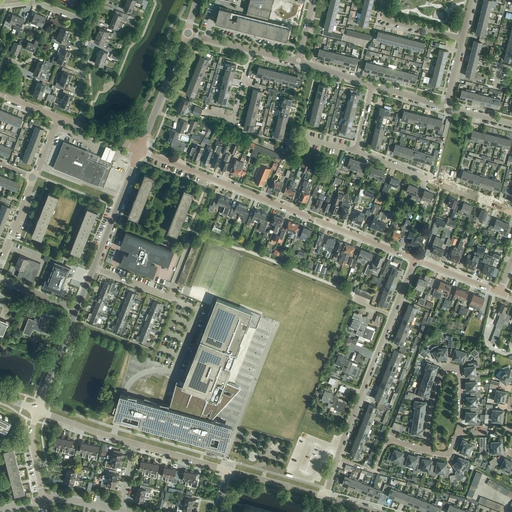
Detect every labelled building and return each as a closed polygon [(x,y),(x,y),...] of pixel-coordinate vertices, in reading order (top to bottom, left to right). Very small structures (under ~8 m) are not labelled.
[(232,10),(219,7),(215,23),(287,41),(290,28),(271,23),(268,22),(268,20),(272,6),(273,0),(249,0),(247,10),(246,15),(232,11),(232,10)] [(134,6),(126,3),(123,10),(131,13),(130,15),(136,18),(138,13),(132,10),(134,6)] [(31,23),(36,25),(40,15),(36,14),(36,13),(35,12),(32,19),(29,18),(27,24),(30,25),(31,23)] [(113,17),(112,19),(120,22),(121,19),(126,22),(129,15),(121,12),(120,15),(115,13),(114,14),(113,13),(112,16),(113,17)] [(12,23),(15,25),(18,16),(12,14),(11,17),(7,16),(4,25),(7,27),(10,28),(12,23)] [(40,15),(36,25),(42,27),(40,30),(43,32),(47,22),(44,21),(46,17),(40,15)] [(18,16),(15,25),(18,26),(17,28),(20,29),(19,31),(22,33),(26,23),(25,25),(22,24),(24,19),(18,16)] [(61,27),(59,33),(68,37),(70,31),(67,29),(69,26),(56,21),(51,19),(49,23),(61,27)] [(110,29),(114,31),(120,33),(122,26),(119,25),(120,22),(112,19),(110,26),(111,26),(110,29)] [(369,21),(360,19),(359,25),(367,27),(369,21)] [(334,25),(325,23),(324,29),(332,31),(334,25)] [(99,28),(97,35),(106,38),(108,35),(111,36),(112,33),(99,28)] [(480,35),(480,38),(485,40),(486,36),(484,36),(486,30),(477,28),(476,34),(480,35)] [(120,33),(114,31),(113,34),(118,36),(126,39),(128,36),(120,33)] [(376,40),(382,41),(384,33),(378,31),(378,33),(376,40)] [(51,41),(58,44),(60,45),(61,42),(65,44),(68,37),(59,33),(57,38),(53,36),(51,41)] [(106,38),(97,35),(94,41),(107,46),(108,43),(105,42),(106,38)] [(24,49),(28,50),(28,49),(34,52),(36,46),(38,48),(42,39),(37,37),(37,39),(36,39),(33,44),(28,42),(26,47),(25,47),(24,49)] [(474,40),(473,46),(481,48),(482,43),(484,43),(485,40),(480,38),(479,42),(474,40)] [(14,42),(10,51),(17,54),(20,48),(23,49),(26,42),(20,40),(19,44),(14,42)] [(419,41),(417,50),(423,51),(425,43),(419,41)] [(57,54),(68,59),(70,52),(64,50),(65,47),(60,45),(58,44),(56,50),(58,51),(57,54)] [(324,60),(326,49),(327,46),(324,45),(323,50),(319,49),(318,53),(317,58),(324,60)] [(324,60),(330,61),(332,52),(328,51),(329,49),(326,49),(324,60)] [(435,54),(438,55),(447,57),(448,51),(447,51),(440,49),(439,50),(437,49),(435,54)] [(100,50),(97,56),(105,59),(108,53),(100,50)] [(330,61),(336,63),(339,52),(336,51),(336,53),(332,52),(330,61)] [(116,53),(113,52),(110,58),(117,60),(120,54),(116,53)] [(336,63),(343,64),(345,55),(341,54),(341,53),(339,52),(336,63)] [(68,59),(57,54),(55,58),(53,57),(51,63),(58,66),(59,63),(65,65),(68,59)] [(200,56),(198,63),(208,67),(209,64),(207,64),(209,60),(210,61),(211,58),(205,55),(204,58),(200,56)] [(343,64),(349,66),(352,55),(349,55),(349,56),(345,55),(343,64)] [(352,55),(349,66),(356,68),(358,59),(354,58),(354,56),(352,55)] [(105,59),(97,56),(95,63),(102,66),(105,59)] [(38,61),(36,68),(47,72),(48,69),(44,68),(45,64),(50,66),(51,63),(45,60),(43,63),(38,61)] [(235,72),(237,65),(233,64),(233,61),(227,60),(226,63),(228,63),(227,67),(225,67),(224,69),(235,72)] [(364,71),(370,73),(373,62),(371,61),(370,63),(366,62),(364,71)] [(370,73),(377,74),(379,65),(375,64),(376,63),(373,62),(370,73)] [(198,63),(195,69),(204,72),(205,68),(207,69),(208,67),(198,63)] [(377,74),(383,76),(386,65),(383,64),(383,66),(379,65),(377,74)] [(383,76),(390,77),(392,69),(388,68),(388,66),(386,65),(383,76)] [(63,74),(61,77),(69,81),(72,75),(69,74),(70,70),(62,67),(60,73),(63,74)] [(260,79),(263,79),(265,68),(259,67),(257,76),(261,77),(260,79)] [(47,72),(36,68),(33,74),(38,76),(37,79),(44,81),(45,78),(40,76),(42,73),(46,74),(47,72)] [(266,78),(269,79),(272,70),(265,68),(263,79),(265,80),(266,78)] [(390,77),(396,79),(399,68),(396,68),(396,70),(392,69),(390,77)] [(396,79),(402,81),(404,72),(401,71),(401,69),(399,68),(396,79)] [(195,69),(193,75),(203,79),(204,77),(202,76),(204,72),(195,69)] [(225,72),(225,76),(233,78),(235,72),(224,69),(224,72),(225,72)] [(273,82),(275,82),(278,72),(272,70),(269,79),(273,80),(273,82)] [(475,72),(467,70),(465,76),(474,78),(475,72)] [(402,81),(409,82),(411,71),(409,71),(408,73),(404,72),(402,81)] [(411,71),(409,82),(415,84),(417,75),(413,74),(414,72),(411,71)] [(278,81),(282,82),(284,73),(278,72),(275,82),(278,83),(278,81)] [(286,85),(288,85),(291,75),(284,73),(282,82),(286,83),(286,85)] [(193,75),(191,81),(199,84),(201,81),(202,81),(203,79),(193,75)] [(291,75),(288,85),(291,86),(291,84),(295,85),(295,87),(298,87),(299,81),(296,80),(297,76),(291,75)] [(222,79),(221,82),(232,85),(233,78),(225,76),(224,80),(222,79)] [(55,86),(63,89),(64,85),(67,87),(69,81),(61,77),(60,81),(57,80),(55,86)] [(441,80),(432,78),(431,84),(427,83),(426,87),(436,89),(437,86),(439,86),(440,86),(441,80)] [(38,82),(35,89),(43,92),(45,88),(47,89),(49,84),(43,81),(41,84),(38,82)] [(191,81),(188,87),(198,91),(199,89),(198,88),(199,84),(191,81)] [(222,85),(221,89),(230,91),(232,85),(221,82),(220,84),(222,85)] [(319,85),(317,91),(328,94),(329,91),(327,91),(328,87),(319,85)] [(198,91),(188,87),(186,93),(189,95),(188,97),(195,100),(196,97),(194,96),(196,93),(198,93),(198,91)] [(43,92),(35,89),(33,95),(41,98),(43,99),(44,97),(42,96),(43,92)] [(64,96),(62,99),(70,103),(73,97),(70,95),(71,92),(63,89),(61,95),(64,96)] [(218,92),(218,95),(229,97),(230,91),(221,89),(220,93),(218,92)] [(348,96),(347,99),(358,101),(360,95),(356,94),(356,91),(350,89),(349,92),(351,93),(350,97),(348,96)] [(460,99),(466,101),(469,90),(466,89),(466,91),(462,90),(460,99)] [(253,90),(252,96),(262,99),(263,96),(261,96),(262,92),(253,90)] [(466,101),(472,102),(475,93),(471,92),(471,90),(469,90),(466,101)] [(317,91),(316,97),(325,100),(326,96),(327,96),(328,94),(317,91)] [(472,102),(479,104),(481,93),(479,92),(478,94),(475,93),(472,102)] [(479,104),(485,105),(487,96),(483,95),(484,93),(481,93),(479,104)] [(229,97),(218,95),(217,97),(219,98),(218,101),(217,101),(216,104),(222,106),(223,103),(227,104),(229,97)] [(485,105),(491,107),(494,96),(492,95),(491,97),(487,96),(485,105)] [(252,96),(250,102),(259,105),(260,101),(262,101),(262,99),(252,96)] [(494,96),(491,107),(498,108),(500,99),(496,98),(497,97),(494,96)] [(281,101),(280,103),(291,106),(293,99),(284,97),(283,101),(281,101)] [(316,97),(314,104),(325,106),(325,104),(324,104),(325,100),(316,97)] [(182,98),(179,104),(188,108),(189,108),(187,107),(189,101),(182,98)] [(70,103),(62,99),(61,103),(58,102),(57,104),(60,105),(68,109),(70,103)] [(349,102),(348,105),(356,108),(358,101),(347,99),(347,101),(349,102)] [(250,102),(248,109),(259,111),(260,109),(258,108),(259,105),(250,102)] [(281,106),(280,110),(289,112),(291,106),(280,103),(280,106),(281,106)] [(188,108),(179,104),(177,110),(184,113),(186,110),(187,111),(188,108)] [(314,104),(312,110),(321,112),(322,109),(324,109),(325,106),(314,104)] [(345,109),(344,111),(355,114),(356,108),(348,105),(347,109),(345,109)] [(380,108),(379,114),(389,117),(390,114),(388,114),(389,110),(391,110),(391,107),(385,106),(384,109),(380,108)] [(248,109),(247,115),(256,117),(257,113),(259,114),(259,111),(248,109)] [(278,113),(277,116),(288,118),(289,112),(280,110),(280,114),(278,113)] [(312,110),(311,117),(322,119),(322,117),(320,116),(321,112),(312,110)] [(405,122),(408,123),(410,112),(404,110),(402,119),(406,120),(405,122)] [(345,114),(344,118),(353,120),(355,114),(344,111),(344,114),(345,114)] [(2,120),(8,122),(11,114),(8,113),(6,112),(2,120)] [(411,121),(415,122),(417,114),(410,112),(408,123),(410,123),(411,121)] [(8,122),(14,125),(17,117),(17,116),(13,115),(11,114),(8,122)] [(379,114),(377,120),(386,123),(387,119),(389,119),(389,117),(379,114)] [(418,125),(420,126),(423,115),(417,114),(415,122),(418,123),(418,125)] [(247,115),(245,121),(256,124),(257,122),(255,121),(256,117),(247,115)] [(423,125),(427,126),(429,117),(423,115),(420,126),(423,127),(423,125)] [(278,119),(277,123),(286,125),(288,118),(277,116),(276,118),(278,119)] [(17,117),(14,125),(21,127),(23,122),(21,121),(22,120),(23,119),(19,117),(17,117)] [(322,119),(311,117),(309,123),(318,125),(319,121),(321,122),(322,119)] [(431,128),(433,129),(436,118),(429,117),(427,126),(431,127),(431,128)] [(342,122),(341,124),(352,127),(353,120),(344,118),(343,122),(342,122)] [(436,118),(433,129),(436,130),(436,128),(440,129),(440,130),(443,131),(444,125),(441,124),(442,120),(436,118)] [(171,146),(184,151),(186,144),(177,141),(179,136),(178,136),(179,132),(183,134),(187,122),(181,120),(177,131),(172,129),(170,133),(171,133),(168,141),(172,143),(171,146)] [(192,120),(187,131),(193,133),(198,122),(192,120)] [(377,120),(375,127),(386,129),(387,127),(385,127),(386,123),(377,120)] [(35,127),(33,132),(41,135),(43,132),(44,130),(40,128),(41,125),(33,122),(31,121),(29,124),(35,127)] [(256,124),(245,121),(244,128),(248,129),(247,132),(253,133),(254,130),(253,130),(254,126),(255,127),(256,124)] [(274,126),(274,129),(285,131),(286,125),(277,123),(276,126),(274,126)] [(352,127),(341,124),(340,127),(342,127),(341,131),(340,130),(339,133),(345,135),(346,132),(350,133),(352,127)] [(375,127),(374,133),(383,135),(384,132),(386,132),(386,129),(375,127)] [(285,131),(274,129),(273,131),(275,131),(274,135),(273,135),(272,138),(278,140),(279,137),(283,138),(285,131)] [(474,142),(477,142),(479,132),(473,130),(472,134),(469,133),(467,140),(470,140),(471,139),(475,140),(474,142)] [(192,138),(200,142),(204,136),(195,131),(192,138)] [(33,132),(31,137),(39,141),(41,137),(40,137),(41,135),(41,136),(41,135),(33,132)] [(480,141),(483,142),(486,133),(479,132),(477,142),(479,143),(480,141)] [(374,133),(372,140),(383,142),(384,140),(382,139),(383,135),(374,133)] [(399,155),(403,144),(405,134),(399,133),(398,135),(401,136),(399,142),(400,142),(399,145),(396,144),(393,153),(399,155)] [(487,145),(489,145),(492,135),(486,133),(483,142),(487,143),(487,145)] [(492,144),(496,145),(498,136),(492,135),(489,145),(492,146),(492,144)] [(500,148),(502,149),(505,138),(498,136),(496,145),(500,146),(500,148)] [(31,137),(29,143),(37,146),(38,143),(39,141),(31,137)] [(505,138),(502,149),(504,149),(505,147),(509,148),(511,139),(505,138)] [(383,142),(372,140),(371,146),(380,148),(381,144),(382,145),(383,142)] [(53,167),(53,168),(103,188),(114,162),(112,161),(111,161),(102,157),(89,152),(89,151),(85,150),(64,142),(54,167),(53,167)] [(29,143),(27,149),(35,152),(36,148),(37,147),(37,146),(29,143)] [(399,155),(405,157),(408,148),(404,147),(405,145),(403,144),(399,155)] [(218,159),(222,146),(219,145),(217,152),(211,165),(213,166),(214,167),(215,168),(216,167),(217,168),(220,159),(218,159)] [(5,146),(2,155),(5,156),(7,157),(11,149),(5,146)] [(106,147),(102,157),(111,161),(113,156),(115,151),(116,149),(106,146),(106,147)] [(209,146),(203,162),(205,163),(206,163),(207,163),(208,164),(212,152),(210,152),(212,147),(209,146)] [(197,151),(194,159),(198,160),(198,158),(200,159),(204,148),(200,147),(198,152),(197,151)] [(405,157),(412,159),(415,148),(413,147),(412,149),(408,148),(405,157)] [(412,159),(418,161),(421,152),(417,151),(417,149),(415,148),(412,159)] [(27,149),(24,154),(33,157),(34,154),(35,152),(27,149)] [(258,151),(256,150),(253,149),(250,158),(255,160),(259,151),(258,151)] [(418,161),(424,163),(428,152),(425,151),(425,153),(421,152),(418,161)] [(428,152),(424,163),(431,165),(432,161),(435,162),(437,155),(434,154),(433,156),(429,155),(430,153),(428,152)] [(225,170),(225,171),(228,163),(226,162),(230,154),(226,153),(220,169),(222,169),(223,170),(224,170),(225,170)] [(33,157),(24,154),(22,160),(16,157),(15,161),(25,165),(27,162),(29,163),(30,163),(32,160),(32,158),(33,157)] [(233,174),(235,174),(242,158),(238,156),(237,160),(235,165),(233,165),(230,172),(231,173),(232,174),(233,174)] [(242,158),(235,174),(237,175),(238,176),(239,176),(240,176),(243,169),(245,163),(244,162),(245,159),(242,158)] [(349,168),(354,169),(357,160),(350,158),(347,166),(343,164),(341,169),(348,172),(349,168)] [(357,160),(354,169),(358,171),(356,175),(362,178),(364,173),(361,171),(364,163),(357,160)] [(255,183),(263,186),(265,180),(266,181),(271,169),(260,165),(255,177),(257,177),(255,183)] [(275,191),(282,175),(283,172),(281,171),(282,168),(278,167),(275,174),(278,176),(277,180),(275,179),(271,189),(275,191)] [(370,175),(376,177),(378,169),(372,167),(371,170),(368,169),(365,177),(369,179),(370,175)] [(460,180),(467,182),(470,171),(468,170),(467,172),(463,171),(464,169),(461,168),(459,175),(462,176),(460,180)] [(378,169),(376,177),(382,179),(381,182),(384,183),(386,176),(383,175),(385,172),(378,169)] [(467,182),(473,183),(476,175),(472,174),(473,172),(470,171),(467,182)] [(128,216),(138,220),(155,177),(145,173),(128,216)] [(473,183),(479,185),(483,175),(480,174),(480,176),(476,175),(473,183)] [(282,175),(275,191),(279,192),(283,182),(282,182),(284,176),(282,175)] [(479,185),(486,187),(488,179),(485,177),(485,176),(483,175),(479,185)] [(386,181),(382,192),(387,194),(391,185),(397,187),(400,181),(391,177),(390,182),(386,181)] [(5,187),(10,189),(13,181),(10,179),(8,179),(8,178),(5,187)] [(486,187),(492,189),(495,179),(493,178),(492,180),(488,179),(486,187)] [(495,179),(492,189),(498,191),(501,183),(497,181),(498,179),(495,179)] [(13,181),(10,189),(16,191),(19,184),(19,183),(15,181),(14,181),(13,181)] [(284,194),(288,195),(294,182),(291,181),(289,187),(287,186),(284,194)] [(301,200),(302,201),(307,188),(306,188),(309,182),(306,181),(304,186),(305,186),(304,187),(302,192),(300,191),(299,194),(298,196),(299,197),(298,199),(299,200),(300,200),(301,200)] [(294,182),(288,195),(293,197),(296,190),(294,189),(296,183),(294,182)] [(307,188),(302,201),(303,201),(304,202),(305,202),(306,202),(307,199),(308,199),(310,195),(308,194),(312,183),(309,182),(307,188)] [(416,204),(421,192),(420,192),(419,195),(416,194),(418,188),(409,184),(406,191),(412,194),(411,198),(417,201),(416,204)] [(167,232),(178,236),(195,192),(184,188),(167,232)] [(421,192),(416,204),(419,206),(421,200),(424,201),(425,199),(431,201),(433,194),(425,190),(423,193),(421,192)] [(32,235),(42,239),(59,196),(49,192),(32,235)] [(344,196),(338,193),(330,212),(332,213),(333,213),(334,214),(335,214),(338,206),(336,205),(339,199),(342,200),(344,196)] [(315,206),(320,208),(323,200),(325,196),(320,194),(318,199),(318,198),(315,206)] [(218,205),(221,206),(225,197),(220,195),(217,201),(214,200),(212,206),(210,205),(208,210),(212,211),(214,206),(217,208),(218,205)] [(322,209),(327,211),(330,203),(328,203),(330,197),(328,196),(322,209)] [(352,199),(345,196),(341,206),(343,206),(341,211),(341,212),(340,216),(345,218),(347,214),(348,214),(349,211),(347,210),(347,208),(349,209),(351,204),(350,203),(352,199)] [(225,197),(221,206),(220,209),(224,211),(223,214),(227,216),(231,205),(228,204),(230,199),(225,197)] [(447,205),(454,208),(457,200),(450,197),(447,205)] [(236,212),(239,213),(243,204),(238,202),(235,209),(232,207),(229,217),(232,218),(233,214),(235,215),(236,212)] [(461,214),(463,211),(467,213),(466,216),(469,217),(468,220),(470,222),(473,215),(470,213),(473,206),(464,203),(461,210),(459,209),(458,213),(461,214)] [(243,204),(239,213),(238,216),(243,218),(242,222),(245,223),(249,214),(246,213),(248,206),(243,204)] [(374,204),(370,212),(374,214),(376,209),(379,210),(380,206),(374,204)] [(2,205),(0,210),(8,214),(10,210),(11,208),(2,205)] [(71,251),(81,255),(98,211),(88,207),(71,251)] [(254,220),(258,221),(261,212),(256,209),(253,217),(250,216),(246,225),(249,226),(251,223),(253,223),(254,220)] [(363,217),(363,216),(362,219),(355,216),(353,222),(361,224),(362,222),(364,223),(367,216),(368,216),(371,211),(367,209),(365,215),(364,214),(363,217)] [(0,210),(0,216),(6,219),(8,216),(8,215),(8,214),(0,210)] [(488,212),(481,210),(479,215),(476,214),(473,219),(477,221),(478,218),(484,220),(483,223),(482,223),(488,225),(491,217),(490,217),(487,215),(488,212)] [(261,212),(258,221),(261,222),(260,225),(261,226),(260,229),(264,231),(267,223),(264,222),(267,214),(261,212)] [(370,226),(377,229),(383,212),(381,217),(379,216),(379,218),(374,216),(370,226)] [(383,212),(377,229),(383,231),(386,224),(381,222),(383,218),(384,219),(386,214),(383,212)] [(270,229),(273,231),(279,217),(277,216),(275,215),(274,215),(271,222),(273,223),(270,229)] [(279,217),(273,231),(276,232),(278,226),(280,226),(284,219),(283,218),(280,217),(279,217)] [(444,228),(446,222),(437,218),(435,224),(444,228)] [(493,229),(499,231),(503,221),(496,219),(495,223),(492,221),(490,228),(493,229)] [(288,232),(290,233),(294,223),(289,221),(286,229),(289,230),(288,232)] [(394,231),(392,237),(399,240),(400,237),(403,238),(405,233),(404,233),(405,230),(408,232),(410,227),(409,227),(411,222),(408,221),(407,224),(405,223),(404,225),(401,232),(395,229),(394,232),(394,231)] [(503,221),(499,231),(503,233),(502,235),(507,237),(511,228),(508,227),(509,224),(503,221)] [(294,223),(290,233),(288,239),(290,240),(293,232),(295,233),(299,225),(294,223)] [(312,230),(304,227),(302,232),(300,231),(297,238),(302,240),(303,237),(306,238),(307,235),(310,236),(312,230)] [(122,259),(120,264),(136,271),(153,277),(158,267),(151,264),(152,260),(160,263),(168,266),(172,259),(175,251),(166,248),(159,245),(126,232),(124,238),(120,247),(130,251),(129,253),(128,255),(124,253),(122,259)] [(412,239),(410,244),(417,247),(419,242),(421,243),(424,237),(409,232),(407,237),(412,239)] [(313,247),(317,248),(318,244),(321,245),(324,234),(319,233),(318,238),(316,238),(313,247)] [(430,251),(436,253),(440,241),(442,238),(437,236),(436,239),(437,240),(435,246),(432,245),(430,251)] [(332,238),(327,250),(328,250),(326,256),(329,257),(331,252),(330,252),(332,246),(334,247),(337,240),(336,239),(334,238),(334,239),(332,238)] [(333,259),(333,260),(336,261),(338,257),(337,256),(343,242),(341,241),(339,240),(338,241),(338,240),(335,248),(337,248),(333,259)] [(440,241),(436,253),(437,254),(439,255),(442,256),(444,249),(441,248),(443,242),(440,241)] [(457,248),(453,260),(454,261),(455,262),(456,262),(457,262),(458,262),(459,259),(460,259),(461,256),(458,255),(463,242),(460,241),(457,248)] [(340,264),(342,265),(350,245),(348,244),(347,244),(346,244),(345,243),(342,251),(344,252),(340,264)] [(350,245),(342,265),(345,266),(350,254),(352,255),(355,247),(354,247),(353,246),(352,246),(350,245)] [(465,261),(466,261),(464,265),(474,269),(476,265),(478,262),(475,261),(477,255),(482,257),(485,249),(478,246),(474,254),(472,253),(469,259),(467,258),(465,261)] [(451,260),(453,260),(457,248),(454,247),(454,249),(451,248),(449,254),(449,255),(448,258),(448,259),(450,260),(451,260)] [(363,257),(366,251),(361,249),(358,255),(359,256),(357,260),(354,259),(351,268),(354,269),(357,261),(361,263),(362,259),(363,257)] [(373,254),(366,251),(363,257),(362,259),(361,263),(364,264),(366,259),(370,260),(373,254)] [(491,261),(486,273),(489,274),(489,275),(490,275),(491,275),(492,275),(495,267),(492,266),(495,257),(499,259),(501,255),(494,252),(493,256),(491,261)] [(491,261),(493,256),(485,253),(481,263),(483,264),(481,271),(482,272),(483,273),(484,272),(486,273),(491,261)] [(17,277),(33,283),(39,267),(40,263),(20,255),(19,256),(15,266),(15,267),(19,269),(20,269),(20,270),(19,271),(17,277)] [(370,269),(367,275),(370,276),(373,270),(378,272),(380,267),(379,266),(383,258),(378,256),(375,264),(372,263),(370,269)] [(389,272),(399,277),(402,270),(393,267),(392,271),(388,269),(391,262),(388,260),(384,271),(387,272),(389,273),(389,272)] [(70,269),(55,263),(48,281),(46,281),(43,287),(61,295),(62,292),(61,292),(70,269)] [(388,279),(397,283),(399,277),(389,272),(389,273),(388,275),(390,276),(388,279)] [(415,287),(423,290),(425,284),(432,287),(435,279),(425,275),(424,279),(419,277),(417,282),(417,281),(416,284),(415,287)] [(384,285),(394,289),(397,283),(388,279),(387,283),(385,282),(384,285)] [(105,282),(102,288),(108,291),(108,292),(109,292),(112,293),(113,291),(116,283),(109,280),(108,283),(105,282)] [(433,292),(441,295),(446,283),(441,281),(437,289),(435,288),(433,292)] [(385,288),(383,292),(392,295),(394,289),(384,285),(380,283),(378,282),(375,288),(378,289),(379,286),(383,287),(385,288)] [(446,283),(441,295),(447,297),(451,285),(446,283)] [(102,288),(100,295),(106,297),(105,298),(107,299),(109,300),(110,298),(107,297),(109,292),(108,292),(108,291),(102,288)] [(456,297),(459,298),(462,290),(457,288),(452,300),(454,301),(456,297)] [(462,290),(459,298),(462,299),(461,303),(463,304),(468,292),(462,290)] [(129,291),(126,298),(132,300),(132,301),(133,302),(136,303),(136,302),(139,304),(140,301),(137,300),(136,301),(134,300),(136,294),(129,291)] [(380,295),(379,297),(389,301),(392,295),(383,292),(382,295),(380,295)] [(418,303),(424,306),(428,295),(426,294),(424,299),(420,298),(418,303)] [(479,296),(473,294),(469,306),(474,308),(476,305),(479,296)] [(95,300),(97,301),(103,304),(104,305),(107,306),(107,304),(105,303),(107,299),(105,298),(106,297),(100,295),(98,298),(96,297),(95,300)] [(479,296),(476,305),(474,308),(480,310),(484,298),(479,296)] [(389,301),(379,297),(378,300),(380,300),(378,304),(387,307),(389,301)] [(114,418),(118,419),(122,420),(125,421),(129,422),(139,425),(153,429),(162,431),(170,433),(177,436),(186,438),(202,442),(208,444),(210,445),(218,447),(222,448),(225,449),(226,446),(228,438),(230,433),(232,425),(228,424),(222,422),(217,421),(209,418),(209,417),(214,406),(219,409),(239,387),(225,381),(226,379),(236,353),(237,351),(246,328),(247,327),(256,328),(258,325),(258,324),(262,316),(240,307),(217,298),(186,377),(183,383),(180,382),(176,394),(174,397),(170,408),(168,407),(161,405),(153,403),(148,401),(142,400),(137,398),(136,398),(128,396),(125,395),(120,394),(118,402),(117,405),(116,409),(114,418)] [(126,298),(124,304),(130,307),(129,308),(131,308),(133,309),(134,307),(131,306),(133,302),(132,301),(132,300),(126,298)] [(97,301),(95,308),(101,310),(100,311),(101,311),(104,312),(105,310),(102,309),(104,305),(103,304),(97,301)] [(154,301),(151,308),(157,310),(157,311),(158,312),(160,313),(161,310),(159,309),(161,304),(154,301)] [(409,304),(406,311),(416,315),(417,312),(416,312),(417,308),(419,309),(421,306),(414,303),(413,306),(409,304)] [(124,304),(121,311),(127,313),(127,314),(128,315),(130,316),(131,313),(129,312),(131,308),(129,308),(130,307),(124,304)] [(496,326),(496,327),(501,329),(505,320),(507,314),(505,313),(507,307),(501,304),(499,311),(502,312),(500,315),(496,326)] [(23,333),(31,336),(33,330),(35,331),(36,330),(43,333),(49,318),(50,319),(53,311),(44,308),(39,320),(35,319),(34,320),(29,318),(23,333)] [(95,308),(92,314),(98,316),(98,317),(99,318),(101,319),(102,317),(100,316),(101,311),(100,311),(101,310),(95,308)] [(151,308),(148,314),(155,317),(154,317),(155,318),(158,319),(159,317),(156,316),(158,312),(157,311),(157,310),(151,308)] [(121,311),(119,317),(125,320),(124,321),(128,322),(131,323),(132,320),(129,319),(129,320),(126,319),(128,315),(127,314),(127,313),(121,311)] [(406,311),(404,317),(412,320),(414,317),(415,317),(416,315),(406,311)] [(356,334),(359,336),(365,322),(361,321),(362,319),(362,318),(362,317),(362,316),(362,315),(361,315),(361,314),(360,313),(359,313),(358,314),(354,312),(352,318),(353,318),(350,327),(351,328),(354,329),(357,330),(356,334)] [(90,313),(87,320),(89,321),(95,323),(95,324),(100,326),(101,324),(97,322),(99,318),(98,317),(98,316),(92,314),(90,313)] [(148,314),(146,321),(152,323),(152,324),(153,324),(158,327),(160,323),(158,322),(157,324),(154,322),(155,318),(154,317),(155,317),(148,314)] [(365,322),(359,336),(358,339),(364,341),(365,338),(366,338),(369,340),(370,339),(371,340),(374,330),(367,327),(370,320),(366,318),(367,316),(365,322)] [(125,320),(119,317),(116,323),(122,326),(122,327),(125,328),(128,322),(124,321),(125,320)] [(404,317),(401,323),(412,327),(413,325),(411,324),(412,320),(404,317)] [(146,321),(143,327),(150,329),(149,330),(150,331),(156,333),(157,330),(154,329),(153,330),(151,329),(153,324),(152,324),(152,323),(146,321)] [(122,326),(116,323),(115,326),(113,325),(113,326),(112,329),(114,330),(113,330),(119,332),(119,333),(123,335),(124,333),(121,332),(122,330),(123,330),(123,331),(126,332),(127,329),(125,328),(122,327),(122,326)] [(401,323),(399,329),(407,333),(409,329),(411,330),(412,327),(401,323)] [(143,327),(141,333),(147,336),(147,337),(148,337),(150,338),(151,336),(149,335),(150,331),(149,330),(150,329),(143,327)] [(253,383),(269,331),(263,329),(262,332),(260,331),(258,338),(252,336),(241,370),(245,371),(243,375),(250,377),(248,382),(253,383)] [(399,329),(396,335),(407,339),(408,337),(406,336),(407,333),(399,329)] [(141,333),(140,337),(137,336),(136,340),(141,342),(141,341),(144,342),(144,344),(151,346),(152,343),(149,342),(148,343),(146,342),(148,337),(147,337),(147,336),(141,333)] [(407,339),(396,335),(394,342),(401,344),(400,347),(406,350),(408,347),(403,345),(404,341),(406,342),(407,339)] [(38,349),(45,352),(47,345),(40,342),(38,349)] [(422,352),(426,355),(428,353),(430,355),(433,353),(438,361),(442,358),(439,348),(438,346),(436,347),(435,346),(432,348),(432,349),(430,350),(427,348),(425,351),(423,349),(421,351),(422,352)] [(452,359),(457,361),(461,351),(458,350),(459,347),(456,346),(452,359)] [(394,349),(392,356),(402,360),(403,357),(401,356),(402,353),(405,354),(406,351),(400,348),(399,351),(394,349)] [(461,351),(457,361),(463,363),(466,353),(461,351)] [(342,371),(345,372),(349,361),(346,360),(347,358),(339,355),(335,364),(336,364),(336,365),(339,366),(343,367),(342,371)] [(392,356),(389,362),(398,365),(399,362),(401,362),(402,360),(392,356)] [(426,368),(436,372),(438,366),(431,364),(432,362),(426,360),(424,368),(426,368)] [(349,361),(345,372),(352,375),(355,376),(356,376),(360,367),(352,364),(353,362),(349,361)] [(389,362),(387,368),(397,372),(398,370),(396,369),(398,365),(389,362)] [(465,371),(465,372),(476,371),(475,366),(478,366),(478,362),(468,364),(469,367),(465,368),(465,369),(464,369),(464,371),(465,371)] [(387,368),(384,374),(393,377),(394,374),(396,375),(397,372),(387,368)] [(427,369),(425,374),(435,377),(436,374),(435,374),(436,372),(426,368),(427,369)] [(511,373),(511,369),(503,372),(509,381),(511,379),(511,373)] [(470,376),(470,379),(479,378),(479,375),(476,375),(476,371),(465,372),(465,373),(464,373),(465,375),(466,375),(466,376),(470,376)] [(509,381),(503,372),(498,377),(506,384),(509,381)] [(384,374),(382,380),(392,384),(393,382),(391,381),(393,377),(384,374)] [(425,374),(423,379),(432,382),(433,380),(434,380),(435,377),(425,374)] [(163,377),(156,397),(166,400),(173,380),(163,377)] [(466,386),(466,387),(477,386),(477,382),(480,382),(479,378),(470,379),(470,382),(466,382),(466,383),(465,384),(466,386)] [(423,379),(422,384),(431,387),(432,384),(432,382),(423,379)] [(139,380),(136,389),(154,395),(157,386),(139,380)] [(382,380),(379,386),(388,390),(389,386),(391,387),(392,384),(382,380)] [(422,384),(420,389),(430,392),(429,392),(429,390),(430,390),(431,387),(422,384)] [(379,386),(377,393),(387,397),(388,394),(387,393),(388,390),(379,386)] [(430,392),(420,389),(418,394),(428,398),(430,392)] [(331,403),(333,403),(335,397),(332,395),(333,394),(325,390),(321,400),(322,400),(325,402),(325,401),(329,403),(330,401),(331,402),(331,403)] [(387,397),(377,393),(375,399),(379,401),(378,403),(384,406),(386,403),(383,402),(385,398),(386,399),(387,397)] [(335,397),(333,403),(334,404),(335,403),(336,404),(334,409),(338,411),(341,412),(342,412),(346,403),(338,400),(339,398),(335,397)] [(471,406),(471,409),(480,410),(480,406),(477,406),(477,402),(467,402),(466,402),(466,405),(467,405),(467,406),(471,406)] [(369,404),(367,411),(377,415),(378,412),(376,412),(377,408),(383,410),(384,407),(378,405),(376,407),(369,404)] [(466,416),(476,417),(477,413),(480,413),(480,410),(471,409),(470,412),(466,412),(466,413),(465,413),(465,415),(466,416)] [(367,411),(364,417),(373,420),(374,417),(376,417),(377,415),(367,411)] [(476,417),(466,416),(466,417),(465,417),(465,420),(466,420),(466,421),(470,421),(469,424),(479,426),(479,422),(476,422),(476,417)] [(364,417),(362,423),(372,427),(373,425),(371,424),(373,420),(364,417)] [(4,418),(0,426),(0,428),(5,431),(10,421),(4,418)] [(362,423),(359,429),(368,433),(369,429),(371,430),(372,427),(362,423)] [(359,429),(357,435),(367,439),(368,437),(366,436),(368,433),(359,429)] [(357,435),(354,441),(363,445),(364,441),(366,442),(367,439),(357,435)] [(66,448),(69,449),(68,454),(74,455),(75,449),(72,448),(74,441),(70,440),(70,439),(69,438),(68,438),(67,439),(68,439),(66,448)] [(462,444),(461,447),(473,451),(475,445),(466,442),(466,441),(463,440),(461,444),(462,444)] [(85,457),(86,453),(88,444),(87,444),(84,443),(84,442),(83,441),(82,441),(82,442),(81,442),(81,445),(78,444),(77,451),(83,452),(82,457),(85,457)] [(354,441),(352,448),(362,452),(363,449),(362,448),(363,445),(354,441)] [(2,450),(6,465),(17,462),(13,447),(2,450)] [(473,451),(461,447),(460,452),(469,455),(471,450),(473,451)] [(362,452),(352,448),(350,454),(354,456),(353,458),(359,461),(361,458),(358,457),(360,454),(361,454),(362,452)] [(391,460),(395,461),(399,451),(398,451),(399,450),(396,449),(396,450),(395,450),(393,454),(390,452),(387,461),(390,462),(391,460)] [(107,458),(112,459),(121,461),(122,457),(123,458),(123,456),(124,457),(124,455),(122,455),(119,454),(120,451),(114,450),(112,456),(108,455),(107,458)] [(398,465),(402,467),(405,458),(402,457),(403,453),(402,452),(400,451),(399,451),(395,461),(399,463),(398,465)] [(406,465),(410,466),(413,456),(412,456),(413,455),(410,454),(410,455),(409,455),(408,459),(405,458),(402,467),(405,468),(406,465)] [(413,470),(417,471),(419,462),(416,461),(417,457),(416,457),(417,456),(414,455),(414,456),(413,456),(410,466),(414,467),(413,470)] [(459,457),(457,462),(466,468),(469,461),(459,457)] [(425,473),(425,470),(427,460),(427,459),(425,458),(424,459),(423,459),(422,463),(419,462),(417,471),(420,472),(425,473)] [(112,459),(111,462),(106,461),(105,467),(111,468),(112,465),(120,467),(120,463),(122,464),(122,462),(123,461),(121,461),(112,459)] [(144,476),(145,471),(147,462),(144,462),(144,460),(143,460),(143,459),(142,459),(141,461),(141,464),(138,463),(136,469),(143,471),(142,476),(144,476)] [(429,474),(432,475),(434,465),(431,465),(432,461),(431,460),(428,459),(428,460),(427,460),(425,470),(429,471),(429,474)] [(503,469),(505,470),(510,461),(505,459),(499,471),(502,472),(503,469)] [(436,472),(440,473),(442,462),(441,462),(441,461),(439,461),(439,462),(438,462),(437,466),(434,465),(432,475),(436,475),(436,472)] [(6,465),(10,480),(20,477),(17,462),(6,465)] [(442,462),(440,473),(445,474),(444,477),(448,477),(449,468),(446,467),(446,463),(445,463),(445,462),(443,462),(443,463),(442,462)] [(457,462),(453,465),(458,470),(455,472),(456,475),(457,481),(460,480),(463,474),(462,471),(466,468),(457,462)] [(168,482),(169,477),(170,468),(167,467),(167,466),(166,466),(166,465),(165,465),(165,467),(164,467),(164,470),(161,469),(160,475),(166,476),(165,481),(168,482)] [(169,477),(172,478),(171,483),(177,484),(178,478),(175,477),(177,469),(173,469),(173,467),(172,467),(171,466),(170,468),(169,477)] [(64,476),(66,476),(75,478),(76,474),(81,475),(82,470),(76,469),(75,471),(68,470),(67,473),(65,473),(65,474),(64,476)] [(188,486),(189,481),(190,472),(187,472),(187,470),(186,470),(185,469),(185,471),(184,471),(184,474),(181,473),(180,479),(186,481),(185,486),(188,486)] [(103,478),(108,479),(117,481),(117,477),(119,478),(119,476),(119,477),(120,475),(118,475),(115,474),(116,471),(110,470),(108,476),(103,475),(103,478)] [(189,481),(192,482),(191,487),(197,488),(198,482),(195,481),(197,474),(193,473),(193,472),(192,471),(191,471),(190,472),(189,481)] [(345,476),(342,485),(348,487),(353,474),(351,473),(350,476),(349,478),(345,476)] [(366,495),(373,497),(377,487),(380,478),(380,475),(377,474),(375,480),(374,483),(375,484),(374,487),(370,486),(366,495)] [(66,476),(66,479),(64,479),(64,480),(63,482),(65,482),(68,483),(67,486),(73,487),(75,480),(80,481),(80,479),(75,478),(66,476)] [(20,477),(10,480),(14,495),(24,492),(20,477)] [(348,487),(354,490),(358,481),(354,480),(355,478),(352,477),(348,487)] [(108,479),(107,482),(102,481),(101,487),(107,488),(108,485),(115,487),(116,483),(117,484),(118,482),(118,481),(117,481),(108,479)] [(354,490),(360,492),(364,482),(362,481),(361,483),(358,481),(354,490)] [(360,492),(366,495),(370,486),(366,485),(367,483),(364,482),(360,492)] [(377,487),(373,497),(379,500),(383,490),(385,491),(388,485),(385,484),(382,491),(379,489),(379,488),(377,487)] [(134,494),(136,494),(145,496),(146,492),(151,493),(152,488),(146,486),(145,489),(137,488),(137,491),(135,491),(135,492),(134,492),(134,494)] [(388,497),(394,499),(398,489),(396,488),(395,490),(391,488),(392,487),(389,486),(387,492),(389,493),(388,497)] [(394,499),(400,502),(404,493),(400,492),(401,490),(398,489),(394,499)] [(400,502),(406,504),(411,494),(408,493),(407,494),(404,493),(400,502)] [(136,494),(135,497),(134,497),(134,498),(133,498),(133,499),(135,500),(137,501),(137,503),(143,505),(144,498),(149,499),(150,497),(145,496),(136,494)] [(406,504),(413,506),(416,498),(412,496),(413,495),(411,494),(406,504)] [(179,503),(184,504),(192,506),(193,502),(194,503),(195,501),(195,502),(196,500),(194,500),(191,499),(192,496),(186,495),(184,501),(179,500),(179,503)] [(413,506),(419,509),(423,499),(420,498),(420,499),(416,498),(413,506)] [(419,509),(425,511),(428,503),(425,501),(425,500),(423,499),(419,509)] [(435,503),(431,511),(438,511),(441,507),(444,508),(446,502),(443,500),(441,506),(438,504),(439,501),(436,500),(435,503)] [(425,511),(426,511),(431,511),(435,503),(433,502),(432,504),(428,503),(425,511)] [(446,511),(453,511),(456,505),(454,504),(453,506),(450,505),(450,503),(447,502),(445,508),(448,510),(446,511)]
